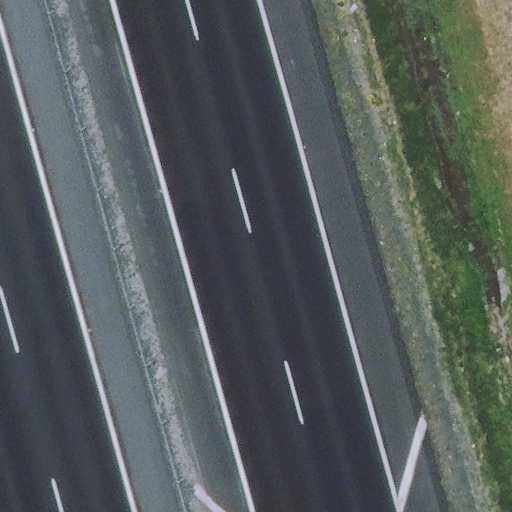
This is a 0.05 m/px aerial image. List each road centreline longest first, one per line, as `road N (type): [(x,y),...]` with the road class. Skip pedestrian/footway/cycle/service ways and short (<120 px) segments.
road 1 (motorway): [(187,0),(326,511)]
road 2 (motorway): [(57,511),(0,298)]
